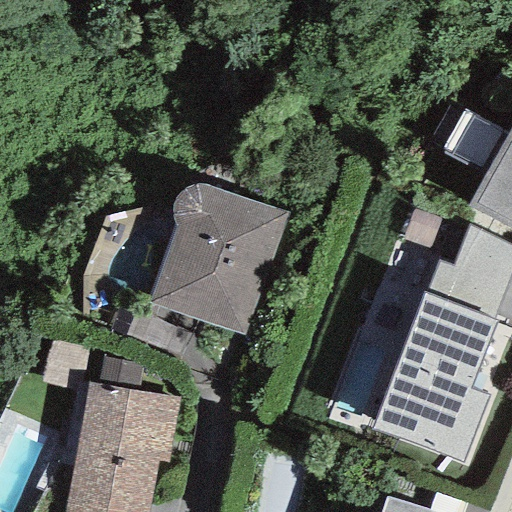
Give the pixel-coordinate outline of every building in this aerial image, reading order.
[(511,124),(466,205),(511,231),(511,124)] [(174,228),(146,301),(246,336),(286,214),(205,186),(196,185),(191,186),(187,187),(180,190),(175,195),(171,201),(170,209),(171,217),(173,223),(174,228)] [(511,246),(467,228),(451,267),(436,260),(423,294),(494,323),(511,329),(511,246)] [(494,323),(423,294),(370,429),(462,464),(488,396),(469,389),(494,323)] [(148,511),(157,461),(167,463),(178,399),(87,382),(63,511),(148,511)] [(432,511),(386,497),(381,511),(432,511)]
